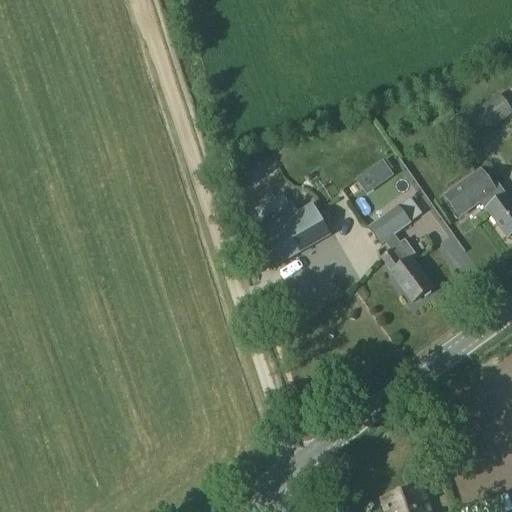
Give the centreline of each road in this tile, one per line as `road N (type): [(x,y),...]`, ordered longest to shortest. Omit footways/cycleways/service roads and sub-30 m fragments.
road 1 (unclassified): [(136,0),(288,466)]
road 2 (tertiary): [(288,466),(511,308)]
